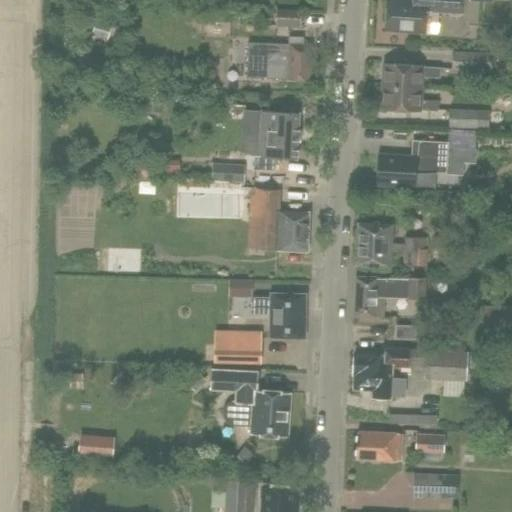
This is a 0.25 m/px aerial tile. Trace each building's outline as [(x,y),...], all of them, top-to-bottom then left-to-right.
[(463,13),(463,0),(413,0),(413,1),(400,0),(387,0),(385,30),(425,33),(426,11),(463,13)] [(276,26),(300,27),(301,10),(276,9),(276,26)] [(98,20),(93,37),(109,41),(114,25),(98,20)] [(310,81),(311,45),(303,44),(303,37),(289,36),(288,44),(247,42),(246,77),(287,79),(287,80),(310,81)] [(451,69),(491,71),(491,52),(452,51),(451,69)] [(383,63),(382,86),(422,88),(423,77),(440,78),(440,67),(423,66),(423,65),(383,63)] [(422,88),(382,86),(380,109),(421,111),(421,110),(438,111),(438,100),(421,99),(422,88)] [(449,127),(488,128),(489,110),(449,109),(449,127)] [(275,158),(296,159),(299,113),(260,110),(257,156),(254,156),(253,169),(275,170),(275,158)] [(448,148),(448,142),(412,140),(411,157),(378,155),(376,183),(434,187),(435,173),(446,172),(463,173),(464,149),(448,148)] [(179,170),(179,159),(163,159),(163,170),(179,170)] [(135,176),(155,177),(156,162),(136,160),(135,176)] [(244,165),(213,163),(212,179),(243,181),(244,165)] [(251,187),(248,248),(276,249),(276,250),(307,251),(309,211),(279,210),(280,189),(251,187)] [(179,188),(178,212),(242,214),(243,190),(179,188)] [(446,208),(456,208),(457,194),(446,193),(446,208)] [(356,265),(391,266),(392,224),(358,223),(356,265)] [(404,265),(425,266),(426,237),(405,237),(404,265)] [(375,316),(383,316),(383,299),(425,300),(425,278),(356,277),(354,316),(375,316)] [(253,279),(229,279),(229,296),(253,297),(253,279)] [(270,315),(269,337),(304,338),(305,295),(271,294),(270,297),(253,297),(253,314),(270,315)] [(511,340),(511,306),(483,306),(482,340),(511,340)] [(396,326),(395,338),(415,339),(416,327),(396,326)] [(260,332),(215,331),(215,363),(260,364),(260,332)] [(354,375),(353,389),(372,390),(372,396),(390,397),(390,396),(405,397),(405,377),(391,376),(392,365),(407,366),(408,349),(395,348),(383,348),(383,353),(355,352),(353,375),(354,375)] [(466,380),(467,351),(426,349),(425,379),(466,380)] [(211,369),(209,388),(235,390),(234,400),(232,401),(230,401),(228,402),(227,403),(225,405),(224,407),(223,409),(223,411),(222,413),(223,415),(223,417),(224,419),(225,420),(227,422),(228,423),(230,424),(232,425),(252,427),(251,433),(286,436),(289,393),(257,390),(258,373),(211,369)] [(195,391),(207,380),(199,371),(186,382),(195,391)] [(127,400),(140,386),(125,372),(112,387),(127,400)] [(83,388),(83,373),(71,373),(70,388),(83,388)] [(356,459),(400,461),(402,433),(357,431),(356,459)] [(113,458),(115,436),(80,434),(78,456),(113,458)] [(415,451),(442,452),(443,436),(416,434),(415,451)] [(440,497),(441,474),(413,473),(412,496),(440,497)] [(252,511),(254,481),(226,480),(225,511),(230,511),(252,511)] [(296,511),(297,488),(262,487),(261,511),(296,511)]
